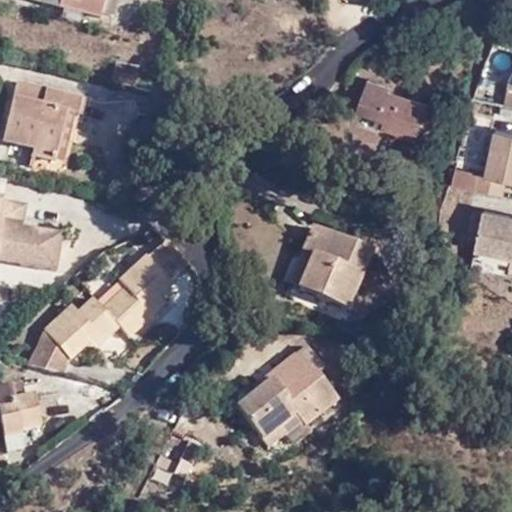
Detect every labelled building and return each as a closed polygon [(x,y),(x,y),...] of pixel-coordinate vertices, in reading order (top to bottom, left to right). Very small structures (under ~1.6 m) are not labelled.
[(50,0),(50,3),(102,17),(103,15),(107,0),(50,0)] [(110,0),(107,0),(103,15),(112,17),(117,2),(115,1),(110,0)] [(119,84),(142,89),(147,70),(124,64),(119,84)] [(420,137),(431,103),(393,90),(394,87),(371,78),(360,109),(388,118),(386,126),(420,137)] [(31,153),(54,159),(67,112),(75,114),(78,115),(83,95),(19,79),(3,137),(33,146),(31,153)] [(67,112),(54,159),(62,162),(75,114),(67,112)] [(511,129),(499,127),(488,173),(461,165),(457,181),(506,193),(510,178),(511,178),(511,129)] [(19,229),(24,208),(0,203),(0,264),(54,273),(59,235),(19,229)] [(477,245),(511,251),(511,212),(486,207),(477,245)] [(315,253),(298,291),(350,311),(373,257),(381,259),(388,242),(359,230),(353,245),(315,231),(306,250),(315,253)] [(179,240),(170,249),(173,251),(193,271),(198,266),(191,258),(193,256),(179,240)] [(173,251),(170,249),(158,260),(155,259),(129,284),(135,290),(113,310),(129,327),(139,338),(161,317),(155,310),(170,297),(182,286),(180,283),(193,271),(173,251)] [(289,288),(298,291),(315,253),(306,250),(289,288)] [(176,303),(170,297),(155,310),(161,317),(176,303)] [(113,310),(104,300),(89,315),(81,308),(54,334),(39,368),(71,379),(80,361),(98,344),(106,337),(112,343),(129,327),(113,310)] [(106,337),(98,344),(105,351),(112,343),(106,337)] [(298,416),(306,427),(339,399),(320,376),(325,372),(308,350),(294,360),(301,369),(278,387),(272,380),(258,393),(239,408),(269,448),(288,432),(284,427),(298,416)] [(301,369),(294,360),(292,358),(254,388),(258,393),(272,380),(278,387),(301,369)] [(19,408),(15,390),(0,392),(0,414),(2,414),(8,443),(27,440),(27,435),(46,431),(38,401),(19,408)] [(306,427),(298,416),(284,427),(288,432),(292,438),(306,427)]
